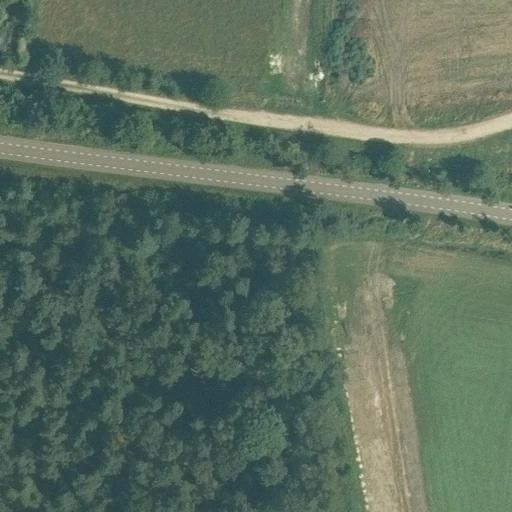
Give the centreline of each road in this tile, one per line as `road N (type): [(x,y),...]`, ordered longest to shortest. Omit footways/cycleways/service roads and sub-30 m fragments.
road 1 (track): [(511,119),(421,141),(0,72)]
road 2 (tertiary): [(511,213),(0,147)]
